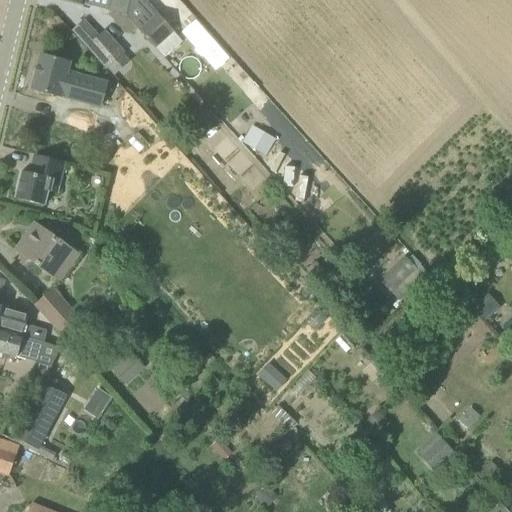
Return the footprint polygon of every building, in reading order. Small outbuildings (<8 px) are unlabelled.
[(64,0),(127,15),(130,1),(130,0),(64,0)] [(156,49),(174,33),(155,12),(138,28),(156,49)] [(124,55),(105,31),(98,37),(84,21),(73,31),(107,69),(124,55)] [(100,107),(107,82),(68,72),(70,63),(40,55),(32,89),(61,96),(100,107)] [(200,135),(214,122),(199,105),(185,118),(200,135)] [(243,142),(267,154),(275,137),(252,125),(243,142)] [(57,194),(65,162),(36,155),(33,168),(35,168),(33,175),(22,172),(15,199),(44,205),(47,191),(57,194)] [(35,224),(16,251),(51,276),(54,278),(73,251),(70,249),(35,224)] [(496,265),(511,259),(504,240),(489,245),(496,265)] [(473,251),(465,259),(472,266),(480,257),(473,251)] [(425,277),(409,261),(384,286),(400,302),(425,277)] [(314,262),(304,271),(315,283),(324,274),(314,262)] [(59,333),(76,317),(55,292),(37,307),(59,333)] [(483,320),(496,309),(486,299),(474,309),(483,320)] [(0,305),(0,329),(43,342),(45,332),(25,326),(29,314),(0,305)] [(0,352),(37,363),(54,367),(62,350),(44,344),(45,343),(43,342),(0,329),(0,352)] [(124,383),(143,366),(129,352),(111,369),(124,383)] [(208,352),(200,360),(207,368),(216,360),(208,352)] [(280,375),(271,386),(276,391),(286,380),(280,375)] [(37,450),(66,398),(45,386),(16,439),(37,450)] [(424,389),(418,395),(426,403),(432,396),(424,389)] [(112,399),(98,390),(85,410),(98,419),(112,399)] [(15,392),(10,410),(25,414),(30,396),(15,392)] [(280,407),(273,414),(289,429),(295,422),(280,407)] [(376,434),(387,422),(375,411),(364,423),(376,434)] [(16,419),(8,434),(14,437),(22,422),(16,419)] [(434,469),(453,451),(435,432),(416,449),(434,469)] [(368,434),(362,440),(366,444),(372,438),(368,434)] [(212,447),(219,456),(228,448),(221,439),(212,447)] [(0,472),(9,476),(19,446),(0,440),(0,472)] [(285,441),(279,446),(285,453),(291,447),(285,441)] [(490,463),(482,471),(491,480),(499,471),(490,463)] [(422,483),(415,489),(421,496),(428,490),(422,483)] [(267,487),(254,501),(264,510),(277,497),(267,487)] [(185,511),(187,510),(168,493),(150,511),(185,511)]
